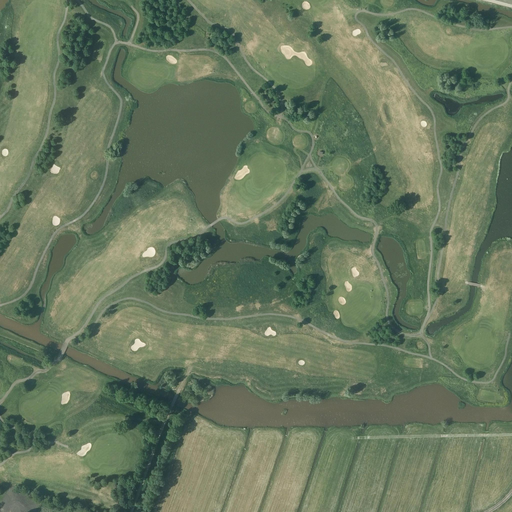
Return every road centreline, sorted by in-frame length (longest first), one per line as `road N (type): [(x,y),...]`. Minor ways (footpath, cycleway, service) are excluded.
road 1 (track): [(189,367),(132,511)]
road 2 (track): [(357,437),(511,433)]
